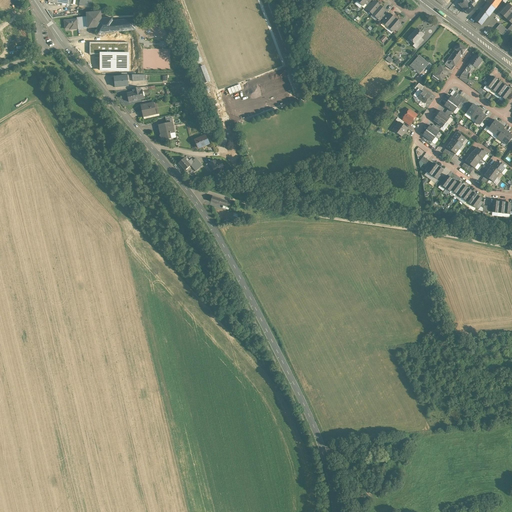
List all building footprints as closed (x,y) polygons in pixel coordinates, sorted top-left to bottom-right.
[(464,0),(462,0),(458,5),(461,8),(460,9),(462,11),(463,10),(472,0),(468,0),(466,2),(464,0)] [(472,0),(463,10),(462,11),(464,13),(465,12),(468,14),(474,9),(471,6),(475,2),(472,0)] [(486,0),(485,1),(485,2),(487,3),(495,9),(501,0),(500,0),(486,0)] [(371,5),(367,10),(368,10),(372,15),(380,6),(374,2),(371,5)] [(495,9),(487,3),(483,9),(482,11),(488,16),(488,17),(495,9)] [(511,8),(508,5),(501,14),(506,19),(511,12),(511,8)] [(380,6),(372,15),(377,19),(378,19),(382,14),(385,11),(380,6)] [(488,16),(482,11),(483,9),(481,11),(480,13),(475,20),(481,25),(488,17),(488,16)] [(100,12),(87,14),(87,17),(87,21),(88,29),(97,28),(98,34),(135,30),(134,20),(112,22),(112,19),(101,20),(100,12)] [(384,21),(382,23),(388,28),(395,19),(390,15),(384,21)] [(87,17),(77,18),(77,19),(78,29),(78,30),(88,29),(87,21),(87,17)] [(77,19),(64,21),(65,29),(73,28),(73,30),(78,29),(77,19)] [(395,19),(388,28),(393,32),(394,31),(400,24),(395,19)] [(507,30),(500,24),(495,30),(502,36),(507,30)] [(416,29),(406,41),(413,46),(415,43),(416,44),(420,38),(423,35),(416,29)] [(507,30),(502,36),(506,40),(511,34),(509,33),(507,30)] [(420,38),(416,44),(415,43),(413,46),(416,49),(423,41),(420,38)] [(90,43),(90,55),(99,55),(128,55),(128,43),(90,43)] [(459,44),(447,61),(455,66),(462,55),(463,56),(465,54),(464,53),(466,50),(466,49),(466,48),(464,47),(459,44)] [(128,72),(128,55),(99,55),(99,73),(128,72)] [(428,65),(418,56),(410,66),(419,75),(426,68),(428,65)] [(482,61),(475,56),(473,58),(472,57),(466,65),(468,66),(463,72),(468,73),(471,68),(472,69),(474,67),(476,68),(480,63),(480,64),(482,61)] [(455,66),(447,61),(444,65),(452,70),(455,66)] [(204,66),(197,69),(202,84),(210,81),(204,66)] [(448,72),(441,66),(436,72),(433,76),(441,82),(448,72)] [(128,78),(121,78),(121,77),(114,78),(115,88),(128,86),(128,78)] [(487,83),(485,86),(490,89),(497,80),(492,77),(490,79),(487,83)] [(497,80),(490,89),(495,93),(502,84),(497,80)] [(502,84),(495,93),(500,97),(507,87),(502,84)] [(507,87),(500,97),(505,100),(511,91),(507,87)] [(145,88),(132,89),(133,93),(135,92),(136,97),(141,96),(143,95),(142,92),(144,91),(146,91),(145,88)] [(417,91),(413,96),(417,99),(418,99),(417,98),(422,92),(421,91),(418,89),(417,91)] [(136,97),(135,92),(133,93),(127,94),(129,102),(137,101),(137,100),(142,99),(141,96),(136,97)] [(430,97),(422,92),(417,98),(418,99),(421,101),(425,104),(430,97)] [(470,103),(458,94),(454,98),(461,103),(466,107),(470,103)] [(454,98),(451,96),(448,101),(457,108),(461,103),(454,98)] [(210,101),(214,112),(220,110),(215,99),(210,101)] [(457,108),(448,101),(444,106),(448,109),(452,112),(453,113),(457,108)] [(154,103),(140,106),(143,118),(157,115),(154,103)] [(469,109),(466,113),(471,117),(478,108),(473,104),(472,105),(469,109)] [(478,108),(471,117),(476,120),(481,113),(482,113),(483,111),(478,108)] [(409,110),(404,118),(411,123),(416,116),(409,110)] [(444,114),(440,111),(437,116),(446,123),(450,118),(449,117),(444,114)] [(481,113),(476,120),(474,122),(479,126),(482,123),(485,119),(486,116),(482,113),(481,113)] [(446,123),(437,116),(433,121),(437,124),(442,127),(442,128),(446,123)] [(411,123),(404,118),(402,121),(404,122),(409,126),(411,123)] [(489,128),(488,129),(493,133),(500,124),(495,120),(492,124),(489,128)] [(166,124),(159,125),(161,136),(160,136),(161,141),(175,138),(172,123),(166,124)] [(402,125),(399,123),(393,131),(401,137),(407,129),(402,125)] [(500,124),(493,133),(498,137),(503,129),(505,128),(500,124)] [(433,129),(429,126),(426,131),(435,138),(439,133),(438,132),(433,129)] [(503,129),(498,137),(496,138),(501,142),(508,133),(503,129)] [(435,138),(426,131),(422,136),(423,137),(428,140),(431,143),(435,138)] [(465,140),(456,133),(452,138),(453,138),(462,145),(462,144),(465,140)] [(511,135),(508,133),(501,142),(506,146),(509,143),(511,138),(511,137),(511,135)] [(205,136),(196,140),(199,149),(202,147),(203,148),(205,147),(205,146),(209,144),(205,136)] [(462,145),(453,138),(450,143),(459,150),(463,145),(462,144),(462,145)] [(459,150),(450,143),(446,148),(451,151),(455,155),(459,150)] [(486,155),(477,148),(473,153),(481,159),(482,160),(486,155)] [(481,159),(473,153),(472,152),(469,157),(478,164),(481,159)] [(430,162),(423,157),(420,162),(427,167),(430,162)] [(478,164),(469,157),(465,162),(469,165),(474,169),(478,164)] [(192,159),(188,163),(184,159),(178,164),(185,171),(191,166),(194,163),(194,162),(192,159)] [(202,166),(197,160),(194,162),(194,163),(200,169),(202,166)] [(219,161),(216,163),(215,161),(210,164),(214,171),(216,174),(224,169),(219,161)] [(505,169),(496,162),(492,167),(500,173),(501,174),(505,169)] [(194,163),(191,166),(196,172),(200,169),(194,163)] [(214,171),(210,164),(209,163),(206,165),(211,173),(214,171)] [(429,169),(426,173),(431,176),(438,167),(433,163),(433,164),(429,169)] [(500,173),(492,167),(491,166),(488,171),(497,178),(500,173)] [(438,167),(431,176),(436,180),(440,176),(443,171),(438,167)] [(497,178),(488,171),(484,176),(489,180),(493,183),(497,178)] [(441,184),(440,185),(445,189),(452,180),(447,176),(444,179),(441,184)] [(452,180),(445,189),(450,193),(451,191),(457,183),(456,183),(452,180)] [(457,183),(451,191),(456,194),(462,185),(458,182),(456,183),(457,183)] [(462,185),(456,194),(460,198),(467,189),(462,185)] [(467,189),(460,198),(465,202),(472,192),(467,189)] [(472,192),(465,202),(470,205),(477,196),(472,192)] [(477,196),(470,205),(475,209),(480,202),(482,200),(477,196)] [(227,202),(212,197),(211,202),(226,207),(227,202)] [(483,204),(480,202),(475,209),(477,211),(481,206),(483,208),(483,206),(483,204)]
